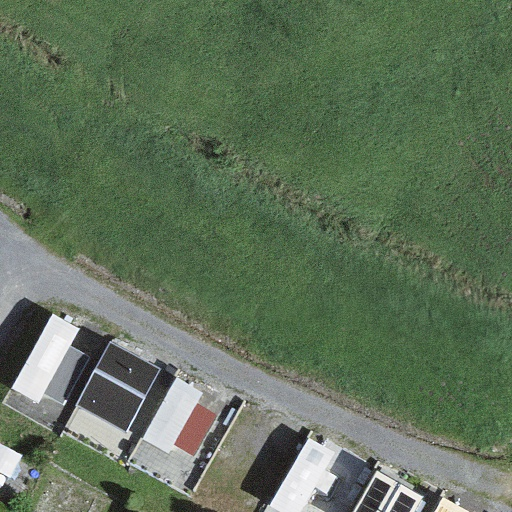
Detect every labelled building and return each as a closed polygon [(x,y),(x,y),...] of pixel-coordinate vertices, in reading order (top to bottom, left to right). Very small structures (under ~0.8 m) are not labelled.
[(60,400),(97,330),(55,308),(18,377),(60,400)] [(155,382),(161,385),(170,365),(109,337),(69,426),(124,451),(155,382)] [(187,488),(228,401),(174,376),(134,463),(187,488)] [(237,410),(219,455),(243,465),(262,420),(237,410)] [(302,431),(273,511),(330,511),(353,448),(302,431)] [(0,437),(0,486),(6,489),(24,449),(0,437)]
